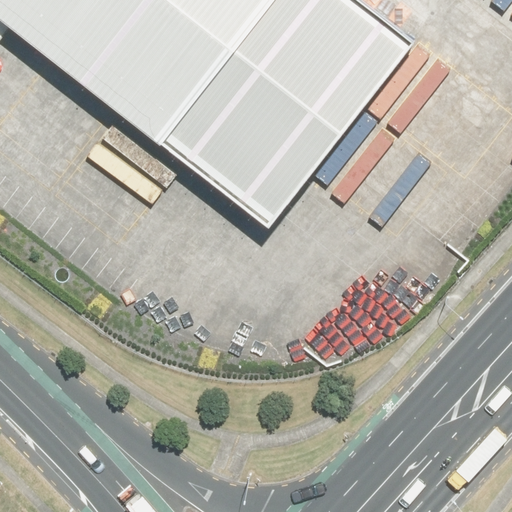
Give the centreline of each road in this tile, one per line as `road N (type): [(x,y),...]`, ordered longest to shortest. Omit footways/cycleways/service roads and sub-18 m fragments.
road 1 (primary): [(0,356),(102,413),(216,497),(254,511)]
road 2 (primary): [(333,511),(438,395),(511,345)]
road 3 (secondary): [(0,382),(127,511)]
road 4 (primary): [(511,386),(489,433),(418,511)]
